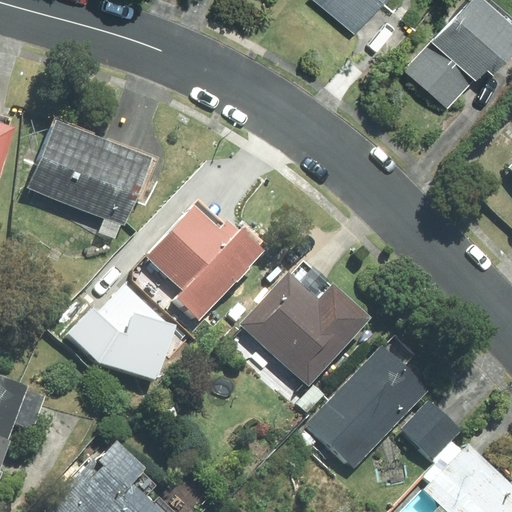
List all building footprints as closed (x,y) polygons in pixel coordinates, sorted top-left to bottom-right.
[(311,0),(350,31),(375,0),(311,0)] [(511,29),(477,0),(448,0),(419,34),(422,37),(396,67),(441,106),(476,66),(478,68),(511,29)] [(42,124),(18,191),(116,226),(141,159),(42,124)] [(511,156),(501,169),(511,179),(511,156)] [(238,269),(252,253),(248,250),(254,243),(235,227),(229,234),(215,222),(207,231),(180,207),(136,258),(173,290),(165,299),(192,322),(225,285),(226,286),(239,270),(238,269)] [(230,326),(302,388),(361,321),(320,286),(307,300),(276,273),(230,326)] [(377,349),(374,347),(301,424),(350,470),(423,392),(398,370),(411,356),(389,336),(377,349)] [(0,441),(14,388),(0,383),(0,441)] [(456,431),(422,400),(389,435),(423,466),(456,431)] [(147,511),(119,485),(133,470),(103,442),(83,463),(79,460),(62,477),(68,483),(40,511),(147,511)] [(511,511),(511,493),(462,445),(417,491),(433,506),(427,511),(511,511)]
